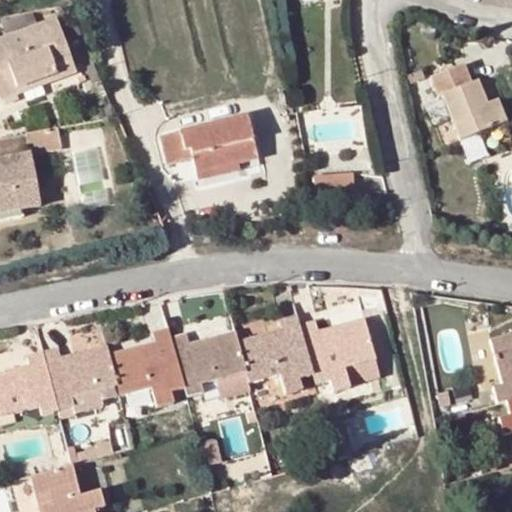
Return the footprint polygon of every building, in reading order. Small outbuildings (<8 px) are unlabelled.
[(56,19),(0,38),(0,100),(0,101),(19,94),(17,88),(55,75),(58,81),(75,74),(56,19)] [(465,67),(432,79),(439,99),(442,98),(459,141),(504,125),(496,103),(487,107),(483,97),(479,84),(472,86),(465,67)] [(17,88),(19,94),(58,81),(55,75),(17,88)] [(492,94),(483,97),(487,107),(496,103),(492,94)] [(248,118),(161,137),(168,164),(193,158),(197,174),(238,165),(257,161),(248,118)] [(58,128),(27,134),(31,153),(62,147),(58,128)] [(30,154),(0,160),(0,215),(39,208),(30,154)] [(238,165),(197,174),(199,183),(240,174),(238,165)] [(352,177),(316,178),(316,192),(353,191),(352,177)] [(259,346),(256,336),(236,341),(245,373),(247,383),(280,375),(285,394),(301,391),(298,379),(312,376),(299,325),(297,316),(280,320),(281,330),(267,333),(270,343),(259,346)] [(335,337),(333,327),(317,331),(315,320),(299,325),(312,376),(315,385),(329,381),(332,393),(348,389),(343,368),(373,360),(363,320),(346,324),(347,334),(335,337)] [(346,324),(333,327),(335,337),(347,334),(346,324)] [(184,390),(169,339),(166,328),(152,333),(154,342),(108,355),(116,386),(119,396),(151,387),(156,407),(172,403),(170,393),(184,390)] [(200,385),(245,373),(236,341),(235,333),(217,338),(219,348),(208,350),(205,342),(189,345),(186,334),(169,339),(184,390),(186,398),(202,394),(200,385)] [(267,333),(256,336),(259,346),(270,343),(267,333)] [(511,335),(490,341),(502,385),(491,388),(496,405),(505,402),(511,400),(511,335)] [(217,338),(205,342),(208,350),(219,348),(217,338)] [(91,393),(116,386),(108,355),(106,347),(86,352),(88,361),(77,364),(74,355),(60,359),(57,350),(42,354),(57,411),(73,408),(71,398),(91,393)] [(86,352),(74,355),(77,364),(88,361),(86,352)] [(41,415),(57,411),(42,354),(26,357),(28,367),(13,371),(15,381),(3,383),(2,374),(0,374),(0,415),(39,406),(41,415)] [(13,371),(2,374),(3,383),(15,381),(13,371)] [(511,400),(505,402),(508,417),(499,419),(503,436),(511,433),(511,400)] [(92,511),(92,510),(102,507),(98,491),(79,496),(71,466),(30,476),(35,495),(46,492),(48,503),(38,506),(39,511),(92,511)] [(46,492),(35,495),(38,506),(48,503),(46,492)]
